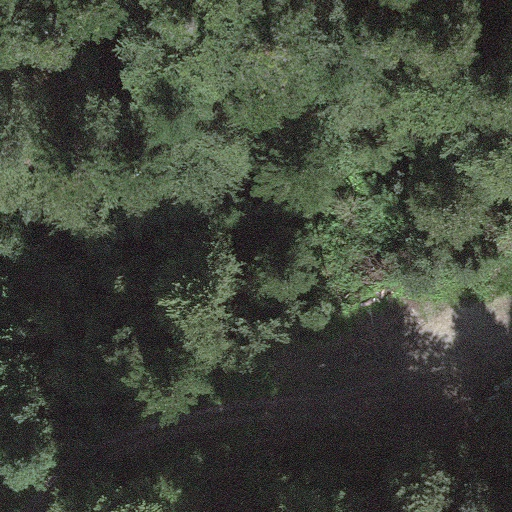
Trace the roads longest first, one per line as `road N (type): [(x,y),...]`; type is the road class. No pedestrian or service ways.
road 1 (track): [(38,511),(62,474),(122,438),(297,409),(511,329)]
road 2 (track): [(297,409),(215,489),(202,511)]
